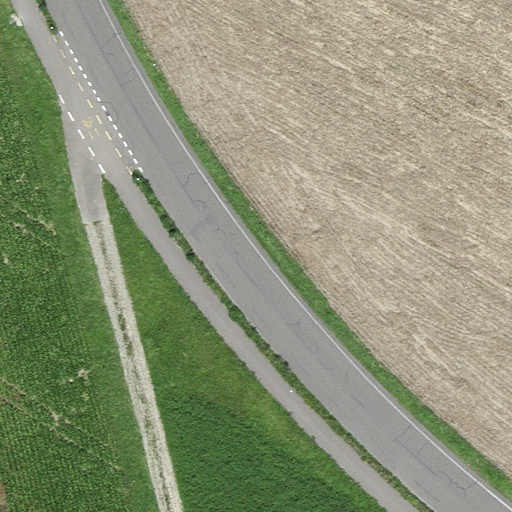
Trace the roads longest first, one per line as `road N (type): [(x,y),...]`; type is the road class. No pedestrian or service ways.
road 1 (tertiary): [(474,511),(280,318),(124,95),(78,0)]
road 2 (track): [(169,511),(87,163),(88,118),(124,95)]
